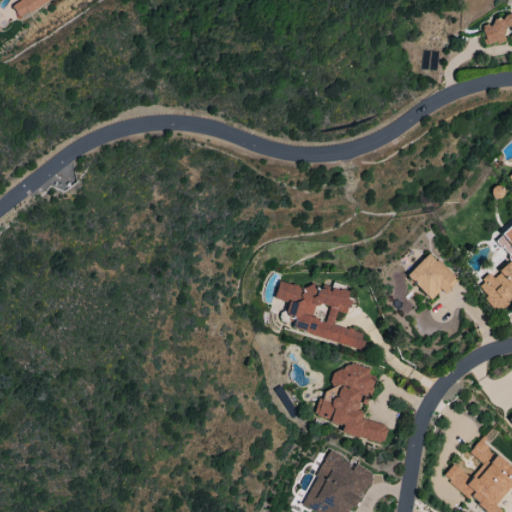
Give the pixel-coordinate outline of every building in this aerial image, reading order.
[(49,0),(15,0),(13,11),(17,17),(49,0)] [(511,16),(508,14),(496,19),(491,18),(490,24),(481,25),(483,43),(505,42),(501,33),(505,26),(506,27),(511,41),(511,16)] [(511,222),(507,227),(505,229),(495,240),(498,245),(507,253),(510,259),(505,262),(492,277),(488,273),(477,285),(490,306),(496,311),(506,305),(508,302),(511,299),(511,222)] [(447,274),(426,253),(404,275),(429,300),(439,290),(443,294),(457,279),(449,271),(447,274)] [(290,329),(361,351),(364,341),(360,340),(362,333),(332,324),(336,311),(343,313),(350,293),(330,287),(328,293),(278,278),(272,297),(286,302),(283,312),(294,315),(290,329)] [(339,432),(383,443),(387,425),(359,418),(361,411),(356,410),(359,394),(368,397),(374,372),(342,363),(340,372),(332,369),(327,389),(320,387),(313,416),(341,424),(339,432)] [(485,511),(497,511),(499,510),(493,505),(510,483),(511,484),(511,467),(477,440),(467,453),(481,463),(469,478),(451,463),(441,477),(485,511)] [(348,511),(357,494),(360,496),(371,473),(350,463),(351,462),(326,451),(300,505),(314,511),(348,511)]
